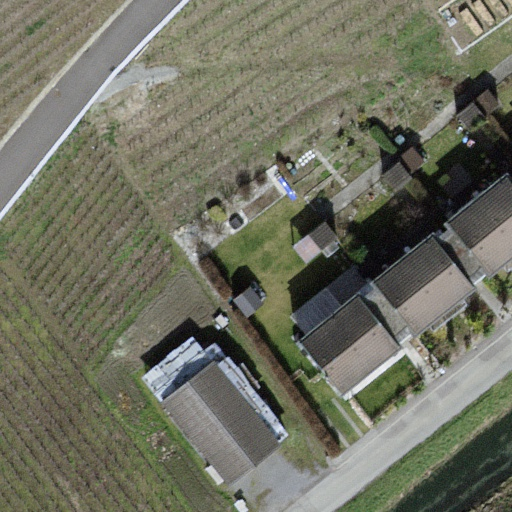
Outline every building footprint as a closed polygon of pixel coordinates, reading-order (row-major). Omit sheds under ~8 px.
[(500,102),(488,88),(459,113),(470,126),(500,102)] [(425,161),(413,147),(383,173),(395,187),(425,161)] [(511,184),(506,176),(449,220),(488,270),(511,250),(511,184)] [(336,235),(325,219),(303,235),(315,251),(336,235)] [(432,236),(376,279),(414,329),(471,286),(432,236)] [(251,297),(263,315),(280,304),(268,286),(251,297)] [(358,294),(302,337),(340,387),(397,344),(358,294)] [(212,362),(165,400),(230,481),(277,443),(212,362)]
